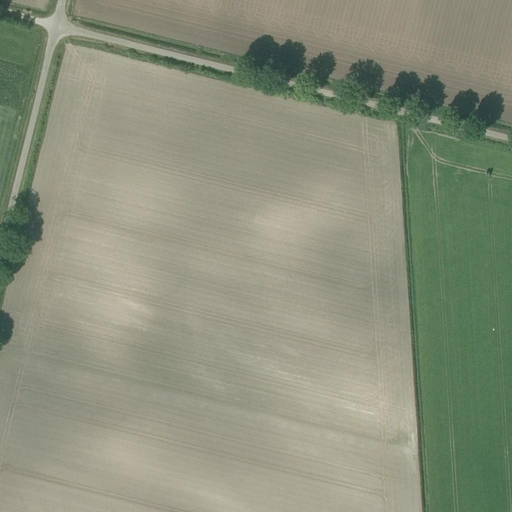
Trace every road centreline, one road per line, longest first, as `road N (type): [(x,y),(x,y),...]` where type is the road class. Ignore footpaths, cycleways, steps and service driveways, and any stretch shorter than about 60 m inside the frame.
road 1 (unclassified): [(55,25),(511,138)]
road 2 (unclassified): [(0,251),(55,25)]
